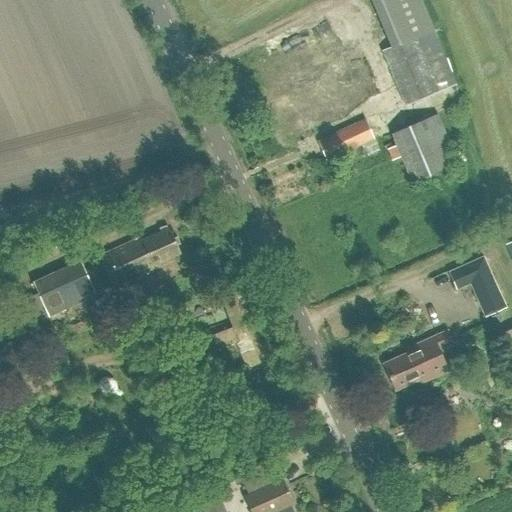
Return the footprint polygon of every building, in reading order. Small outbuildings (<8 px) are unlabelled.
[(283,141),(292,138),(293,142),(306,136),(304,132),(347,113),(322,59),(339,52),(323,17),(263,45),(287,97),(267,106),(283,141)] [(432,30),(391,47),(380,51),(403,106),(455,85),(432,30)] [(410,183),(457,164),(437,115),(390,135),(410,183)] [(374,139),(364,119),(316,141),(326,161),(374,139)] [(392,163),(399,160),(394,148),(387,151),(392,163)] [(140,238),(99,256),(102,263),(84,271),(92,288),(109,280),(113,287),(156,268),(154,265),(179,254),(168,231),(142,242),(140,238)] [(487,320),(508,310),(485,261),(454,276),(463,294),(473,289),(487,320)] [(95,295),(92,288),(84,271),(81,263),(33,284),(47,316),(95,295)] [(511,330),(500,336),(511,361),(511,330)] [(418,380),(420,383),(447,371),(437,349),(450,343),(445,332),(403,351),(404,353),(382,363),(395,390),(418,380)] [(0,338),(0,364),(24,355),(15,333),(0,338)] [(249,511),(292,511),(290,507),(293,506),(282,480),(269,485),(261,463),(240,472),(248,493),(242,495),(249,511)] [(226,511),(222,502),(229,499),(225,491),(216,495),(218,498),(192,509),(193,511),(226,511)]
